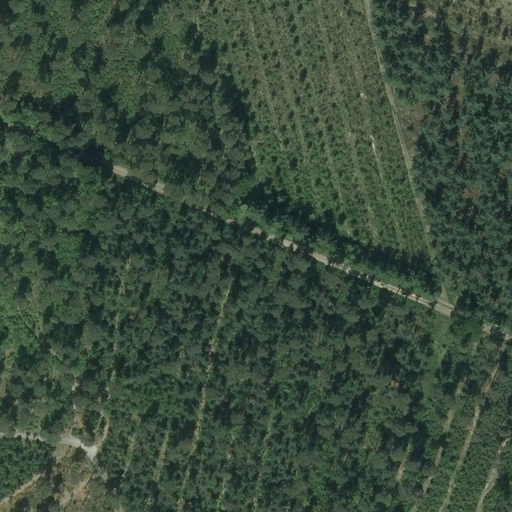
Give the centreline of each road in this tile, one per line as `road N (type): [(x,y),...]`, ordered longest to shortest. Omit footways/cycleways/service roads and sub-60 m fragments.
road 1 (track): [(0,123),(511,340)]
road 2 (track): [(0,432),(84,446),(121,511)]
